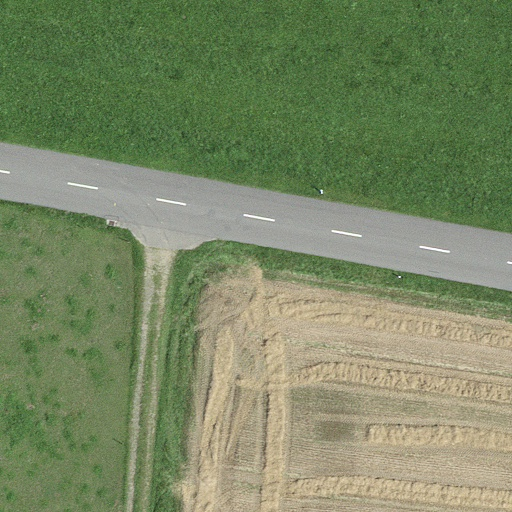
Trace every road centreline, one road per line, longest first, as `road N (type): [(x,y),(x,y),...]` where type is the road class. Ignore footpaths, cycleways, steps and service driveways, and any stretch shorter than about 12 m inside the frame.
road 1 (tertiary): [(511,257),(0,168)]
road 2 (track): [(143,511),(172,197)]
